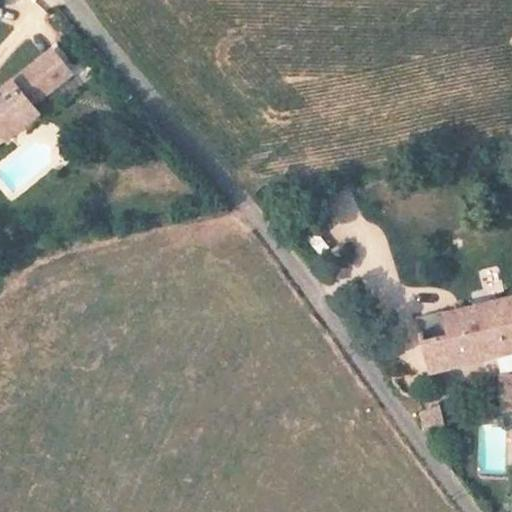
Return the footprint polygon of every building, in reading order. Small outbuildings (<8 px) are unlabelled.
[(62,8),(48,15),(63,43),(76,36),(62,8)] [(33,105),(69,73),(50,48),(12,83),(0,94),(0,125),(3,129),(0,131),(0,144),(3,148),(13,140),(41,114),(33,105)] [(401,381),(511,352),(511,302),(511,303),(501,262),(451,276),(461,312),(370,335),(401,381)] [(420,411),(425,431),(448,425),(442,405),(420,411)] [(511,471),(511,414),(507,414),(507,427),(482,426),(482,471),(511,471)]
